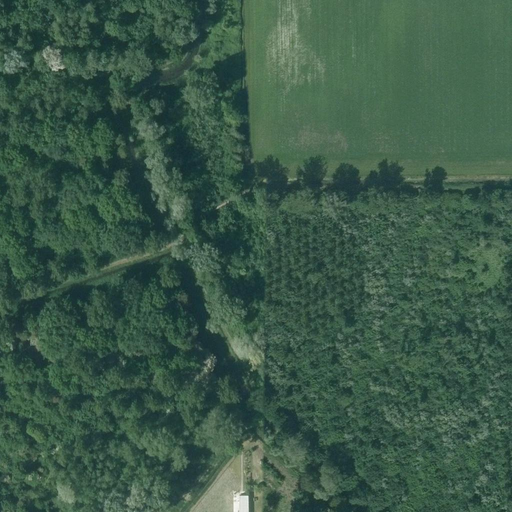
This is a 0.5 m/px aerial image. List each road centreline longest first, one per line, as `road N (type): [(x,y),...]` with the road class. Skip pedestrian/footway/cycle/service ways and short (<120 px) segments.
road 1 (track): [(511,187),(238,190),(181,238),(155,246),(106,114),(107,63),(154,64),(174,55),(187,41),(192,0)]
road 2 (track): [(0,300),(181,241),(274,427),(360,511)]
